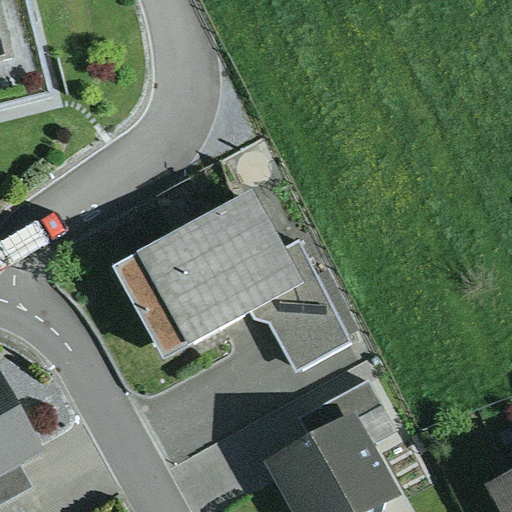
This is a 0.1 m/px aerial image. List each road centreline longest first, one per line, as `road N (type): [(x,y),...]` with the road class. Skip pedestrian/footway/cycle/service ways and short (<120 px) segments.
road 1 (residential): [(167,0),(185,74),(164,152),(0,268)]
road 2 (residential): [(0,295),(46,316),(96,372),(170,511)]
